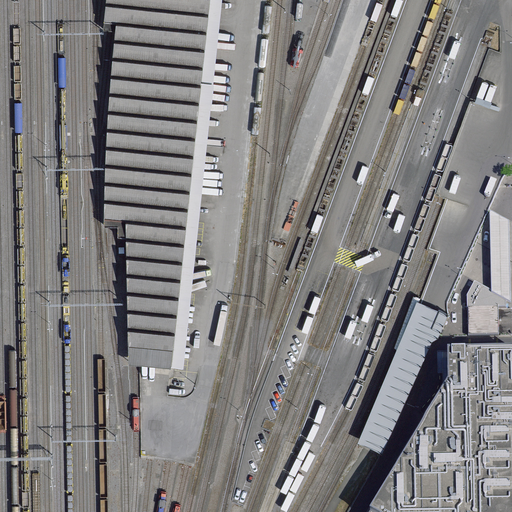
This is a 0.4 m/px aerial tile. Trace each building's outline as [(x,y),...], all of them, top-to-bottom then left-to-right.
[(107,0),(104,29),(110,30),(117,30),(110,111),(105,225),(111,226),(119,226),(119,237),(128,238),(130,365),(135,365),(172,368),(203,100),(200,99),(209,0),(107,0)] [(491,268),(491,291),(491,294),(506,302),(511,305),(511,277),(510,222),(496,216),(490,212),(490,228),(491,268)] [(491,294),(491,291),(475,282),(467,296),(467,308),(468,308),(499,308),(507,307),(506,302),(491,294)] [(499,325),(499,308),(468,308),(468,326),(469,336),(499,335),(499,325)] [(511,511),(511,360),(450,362),(450,391),(376,511),(511,511)]
